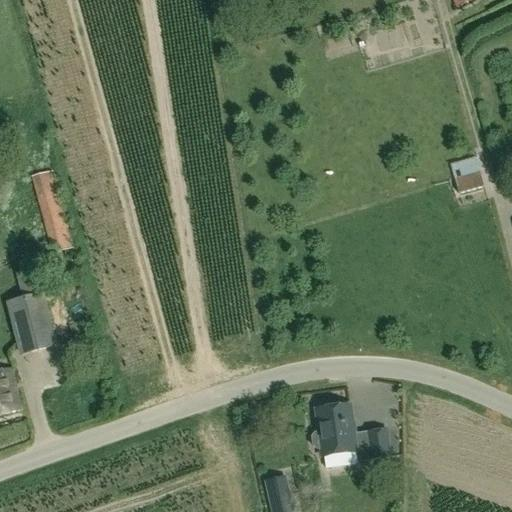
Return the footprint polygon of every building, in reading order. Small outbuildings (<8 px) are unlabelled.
[(453,0),(457,9),(475,0),(453,0)] [(484,188),(475,158),(450,166),(459,195),(484,188)] [(74,249),(53,173),(31,179),(52,256),(74,249)] [(6,304),(20,358),(58,348),(38,270),(15,275),(22,300),(6,304)] [(66,323),(80,349),(98,339),(87,317),(73,324),(71,321),(66,323)] [(0,417),(20,412),(10,371),(0,373),(0,417)] [(320,434),(315,435),(312,439),(313,448),(317,451),(322,450),(323,459),(356,455),(350,407),(317,412),(320,434)] [(391,458),(387,427),(369,430),(373,460),(391,458)] [(280,480),(265,484),(270,511),(294,511),(291,495),(284,497),(280,480)]
